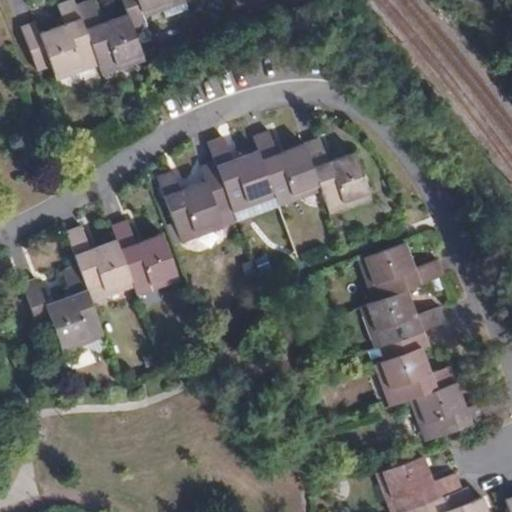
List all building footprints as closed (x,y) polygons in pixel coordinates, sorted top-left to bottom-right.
[(35,22),(20,28),(37,73),(53,67),(59,83),(99,68),(76,8),(72,0),(71,0),(56,6),(64,26),(40,35),(35,22)] [(122,0),(128,16),(134,31),(148,26),(146,20),(162,14),(165,21),(188,13),(183,0),(122,0)] [(93,2),(76,8),(99,68),(102,78),(145,62),(134,31),(128,16),(102,25),(93,2)] [(320,190),(302,144),(276,153),(268,131),(252,137),(256,149),(273,197),(276,206),(320,190)] [(318,138),(302,144),(320,190),(328,212),(368,197),(350,150),(327,160),(318,138)] [(273,197),(256,149),(230,159),(222,139),(206,144),(214,165),(230,207),(232,213),(273,197)] [(230,207),(214,165),(200,170),(204,181),(179,189),(173,172),(157,177),(181,242),(221,227),(215,212),(230,207)] [(127,221),(112,227),(117,240),(134,287),(138,296),(176,281),(158,234),(135,243),(127,221)] [(134,287),(117,240),(90,249),(83,229),(67,235),(80,270),(92,303),(134,287)] [(371,300),(407,287),(440,275),(434,258),(411,266),(402,243),(356,260),(371,300)] [(92,303),(80,270),(63,277),(69,295),(45,303),(37,279),(23,285),(38,326),(52,322),(63,353),(62,358),(76,364),(80,351),(88,349),(100,355),(106,342),(92,303)] [(378,344),(419,329),(440,321),(435,306),(416,313),(407,287),(371,300),(356,305),(371,347),(378,344)] [(408,398),(454,381),(447,364),(429,370),(420,346),(425,344),(419,329),(378,344),(383,359),(372,363),(388,406),(408,398)] [(454,381),(408,398),(423,438),(492,413),(486,397),(463,405),(454,381)] [(391,511),(423,501),(459,488),(452,469),(428,477),(420,454),(375,471),(389,511),(391,511)] [(434,511),(506,511),(504,504),(485,511),(480,498),(470,501),(464,486),(459,488),(423,501),(426,511),(433,509),(434,511)] [(511,511),(511,492),(500,496),(504,504),(506,511),(511,511)]
